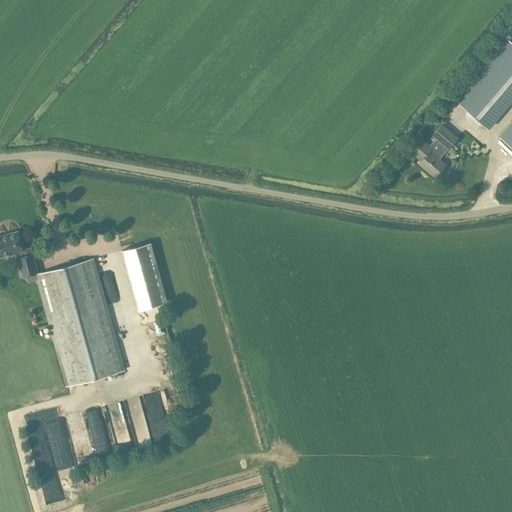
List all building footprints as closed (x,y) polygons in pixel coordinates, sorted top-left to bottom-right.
[(456,101),(489,129),(511,102),(511,43),(508,39),(456,101)] [(511,121),(499,137),(511,147),(511,121)] [(410,151),(421,160),(418,163),(435,177),(445,165),(439,159),(448,149),(449,149),(459,138),(442,124),(432,135),(436,138),(429,146),(420,138),(410,151)] [(18,231),(5,235),(0,236),(0,256),(17,252),(18,257),(23,277),(26,276),(28,281),(39,278),(68,385),(123,370),(92,259),(38,274),(32,253),(25,255),(18,231)] [(121,251),(137,310),(167,302),(151,243),(121,251)] [(123,401),(134,448),(158,442),(156,435),(170,432),(161,390),(139,395),(142,410),(132,412),(130,399),(123,401)] [(106,406),(112,439),(128,436),(124,419),(113,421),(110,405),(106,406)] [(74,434),(74,430),(82,429),(81,417),(69,418),(69,434),(74,434)]
